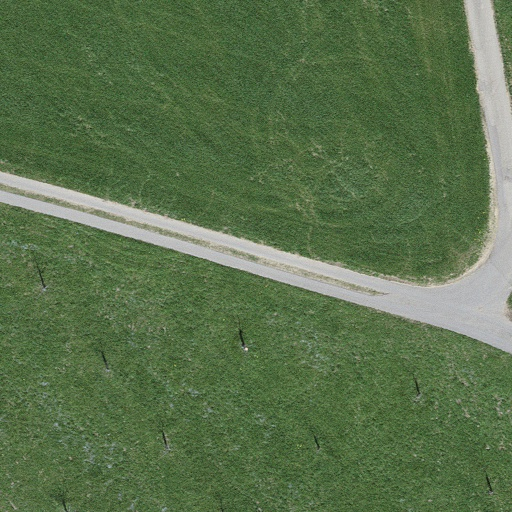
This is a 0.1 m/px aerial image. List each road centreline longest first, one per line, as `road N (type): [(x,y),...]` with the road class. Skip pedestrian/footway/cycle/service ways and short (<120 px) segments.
road 1 (track): [(511,189),(497,246),(463,270),(402,284),(0,175)]
road 2 (track): [(491,0),(511,124)]
